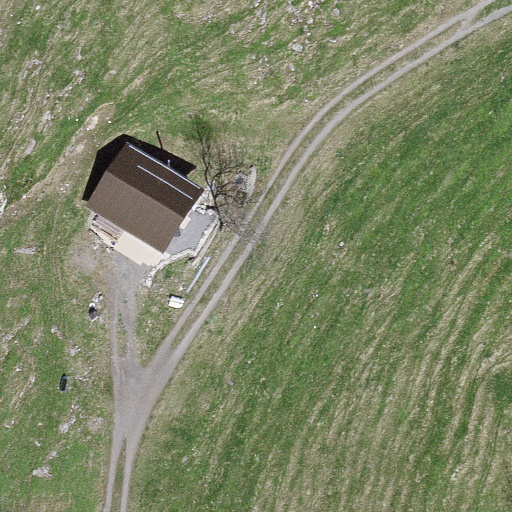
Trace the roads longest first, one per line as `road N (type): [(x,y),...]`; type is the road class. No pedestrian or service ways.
road 1 (track): [(116,511),(130,434),(171,350),(296,159),(345,102),(511,1)]
road 2 (track): [(130,434),(118,258)]
